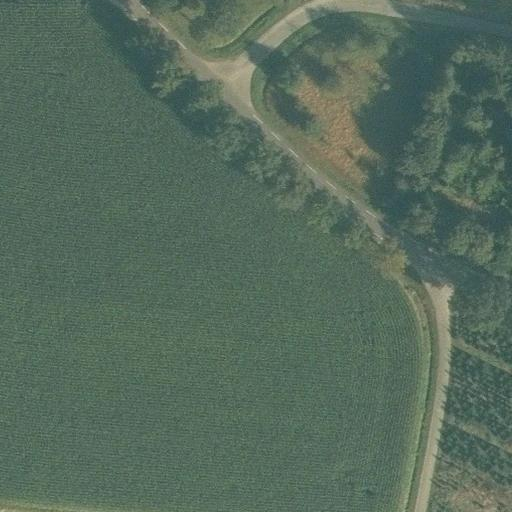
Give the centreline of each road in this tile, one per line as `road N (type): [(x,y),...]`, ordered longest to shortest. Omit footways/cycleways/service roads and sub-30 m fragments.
road 1 (unclassified): [(218,94),(279,28),(322,4),(366,3),(511,32)]
road 2 (unclassified): [(429,262),(339,204),(218,94)]
road 3 (unclassified): [(416,511),(435,431),(438,334),(429,262)]
road 4 (unclassified): [(218,94),(125,0)]
